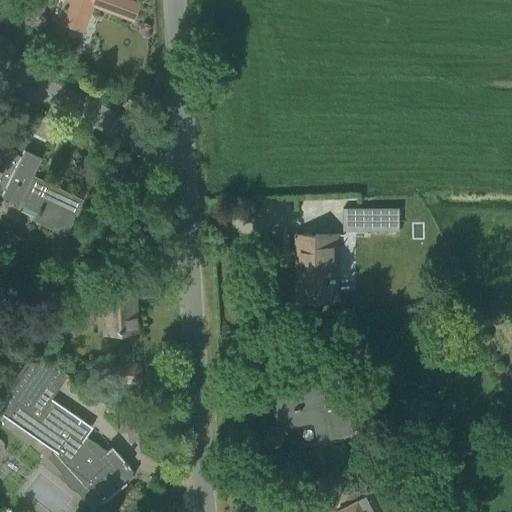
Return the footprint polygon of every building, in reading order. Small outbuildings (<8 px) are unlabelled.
[(127,0),(64,0),(57,21),(81,30),(90,4),(131,19),(137,4),(127,0)] [(33,218),(63,233),(79,199),(31,176),(40,157),(22,149),(0,195),(17,203),(18,201),(37,210),(33,218)] [(399,208),(342,209),(342,230),(399,229),(399,208)] [(298,299),(336,299),(335,235),(297,235),(298,299)] [(102,290),(91,290),(91,303),(102,302),(104,331),(114,330),(134,329),(133,313),(129,311),(128,289),(108,289),(102,290)] [(84,436),(91,426),(50,398),(48,401),(28,387),(46,361),(34,353),(0,401),(0,411),(7,416),(6,418),(52,450),(48,457),(61,472),(61,476),(63,480),(64,482),(66,485),(68,487),(70,488),(73,490),(76,491),(92,509),(134,474),(117,453),(109,459),(104,453),(106,451),(84,436)] [(110,366),(111,383),(137,381),(136,364),(110,366)] [(313,421),(318,440),(354,432),(340,372),(305,381),(307,391),(272,399),(279,429),(313,421)] [(355,484),(344,489),(349,502),(361,497),(355,484)] [(375,511),(367,496),(336,511),(375,511)]
